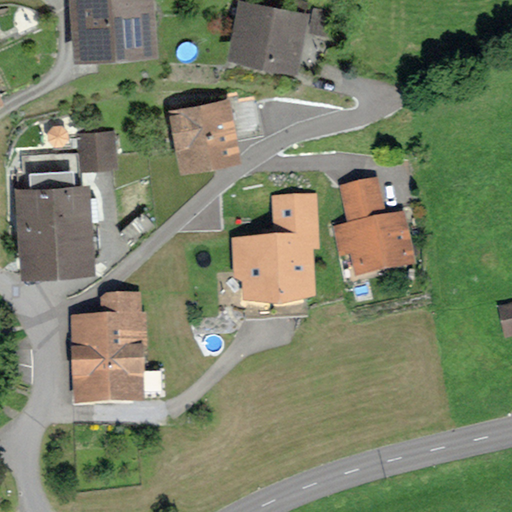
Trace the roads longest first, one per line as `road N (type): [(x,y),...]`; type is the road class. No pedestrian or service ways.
road 1 (primary): [(511,431),(350,471),(250,511)]
road 2 (unclassified): [(39,511),(26,443),(45,390),(47,351),(31,316),(0,282)]
